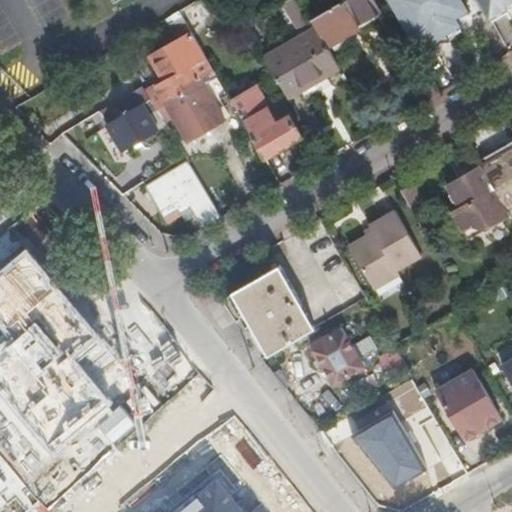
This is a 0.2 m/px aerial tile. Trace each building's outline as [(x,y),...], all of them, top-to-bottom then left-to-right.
[(301,0),(318,27),(328,46),(351,33),(348,29),(382,10),(376,0),(301,0)] [(387,0),(411,40),(415,38),(416,40),(426,34),(431,42),(462,24),(457,16),(468,9),(462,0),(387,0)] [(485,10),(479,0),(462,0),(468,9),(457,16),(462,24),(485,10)] [(486,11),(490,18),(507,8),(505,5),(511,1),(511,0),(479,0),(485,10),(486,11)] [(214,8),(188,23),(192,31),(201,46),(217,37),(211,26),(221,20),(214,8)] [(265,57),(289,97),(340,67),(328,46),(318,27),(265,57)] [(158,86),(162,93),(169,104),(204,83),(218,75),(201,46),(192,31),(155,55),(169,79),(158,86)] [(411,40),(417,50),(431,42),(426,34),(416,40),(415,38),(411,40)] [(414,76),(427,100),(441,92),(428,68),(414,76)] [(204,83),(169,104),(190,140),(225,119),(204,83)] [(143,84),(101,109),(126,151),(159,131),(146,108),(154,103),(152,100),(143,84)] [(232,99),(265,157),(302,135),(290,114),(277,122),(256,85),(232,99)] [(511,147),(482,165),(508,208),(511,205),(511,147)] [(191,207),(204,228),(223,217),(189,160),(147,186),(166,217),(179,209),(182,213),(191,207)] [(508,208),(482,165),(449,184),(461,206),(453,209),(464,228),(467,233),(475,228),(487,226),(502,218),(510,212),(508,208)] [(415,183),(402,190),(413,209),(426,201),(415,183)] [(397,210),(371,224),(375,231),(351,245),(376,287),(401,274),(398,269),(423,255),(397,210)] [(467,233),(464,228),(462,230),(472,247),(506,226),(502,218),(487,226),(475,228),(467,233)] [(140,383),(24,250),(0,270),(0,324),(7,333),(0,338),(0,393),(52,453),(140,383)] [(233,291),(270,355),(317,327),(281,264),(233,291)] [(474,291),(463,297),(467,303),(477,297),(474,291)] [(511,306),(504,292),(469,313),(484,338),(511,321),(511,306)] [(326,335),(309,344),(331,383),(364,365),(342,325),(337,328),(335,324),(323,331),(326,335)] [(395,344),(412,374),(426,366),(409,336),(395,344)] [(511,342),(495,353),(511,380),(511,342)] [(467,442),(510,418),(479,363),(436,387),(467,442)] [(376,418),(355,434),(398,490),(456,447),(409,383),(371,411),(376,418)] [(0,498),(16,486),(0,466),(0,498)] [(182,511),(244,511),(220,482),(182,511)]
